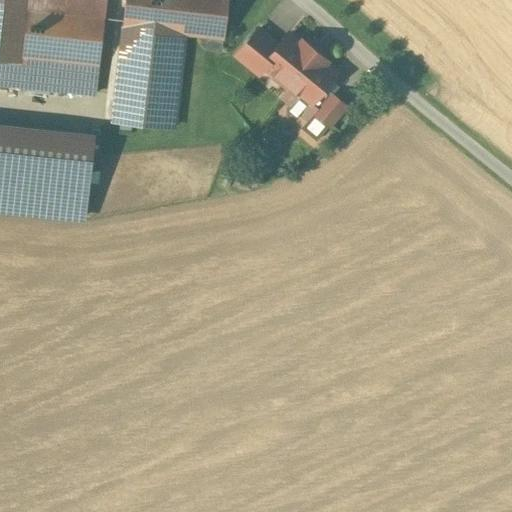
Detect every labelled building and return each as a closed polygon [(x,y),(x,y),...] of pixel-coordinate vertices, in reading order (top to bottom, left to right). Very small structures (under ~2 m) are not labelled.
[(28,0),(0,0),(0,81),(95,92),(104,14),(28,5),(28,0)] [(124,0),(121,25),(183,33),(222,37),(226,0),(124,0)] [(183,33),(121,25),(111,119),(173,126),(183,33)] [(263,63),(279,44),(259,27),(236,55),(258,72),(264,65),(263,63)] [(299,42),(288,33),(279,44),(263,63),(264,65),(273,72),(271,76),(288,90),(291,86),(310,102),(335,71),(324,62),(326,60),(301,39),(299,42)] [(345,106),(329,92),(313,111),(329,124),(345,106)] [(94,134),(0,123),(0,213),(84,222),(94,134)]
